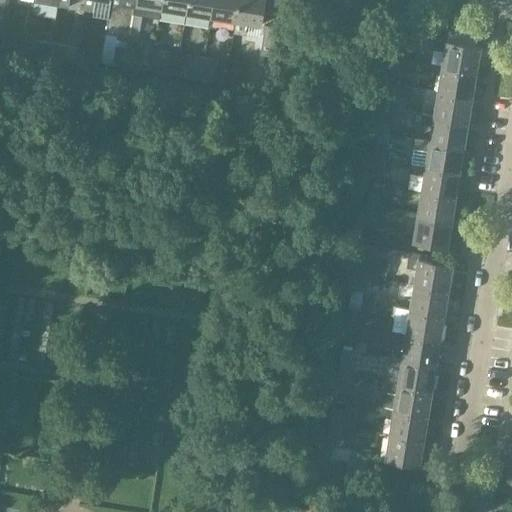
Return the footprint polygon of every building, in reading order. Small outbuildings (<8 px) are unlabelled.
[(108,0),(82,0),(82,10),(92,11),(94,0),(103,0),(108,1),(108,0)] [(159,19),(161,9),(162,0),(136,0),(135,9),(133,9),(132,15),(159,19)] [(185,13),(187,0),(162,0),(161,9),(185,13)] [(210,17),(213,0),(187,0),(185,13),(210,17)] [(234,22),(238,0),(213,0),(210,17),(234,22)] [(264,0),(238,0),(235,22),(233,33),(244,35),(246,24),(260,26),(264,0)] [(117,36),(121,7),(109,5),(105,34),(117,36)] [(128,38),(132,15),(133,9),(121,7),(117,36),(128,38)] [(259,55),(270,57),(275,28),(264,26),(259,55)] [(475,72),(480,46),(431,38),(429,49),(443,51),(440,67),(475,72)] [(48,55),(50,43),(36,40),(34,52),(48,55)] [(50,43),(48,55),(63,58),(65,45),(50,43)] [(389,59),(400,60),(402,45),(392,43),(389,59)] [(398,75),(400,60),(389,59),(387,73),(398,75)] [(153,60),(151,71),(151,72),(166,74),(168,62),(153,60)] [(200,80),(202,68),(188,65),(186,77),(200,80)] [(471,97),(475,72),(440,67),(436,91),(471,97)] [(200,80),(214,82),(216,70),(202,68),(200,80)] [(467,122),(471,97),(436,91),(432,116),(467,122)] [(381,108),(392,110),(394,95),(384,93),(381,108)] [(390,125),(392,110),(381,108),(379,123),(390,125)] [(397,126),(417,129),(419,115),(398,112),(397,126)] [(467,122),(432,116),(421,114),(419,124),(431,126),(429,141),(463,147),(467,122)] [(460,172),(463,147),(429,141),(428,142),(415,139),(413,149),(427,151),(425,166),(460,172)] [(373,158),(384,160),(387,145),(375,143),(373,158)] [(382,175),(384,160),(373,158),(370,173),(382,175)] [(460,172),(425,166),(413,165),(411,175),(423,176),(421,191),(456,197),(460,172)] [(452,221),(456,197),(421,191),(417,216),(452,221)] [(365,208),(376,209),(378,195),(367,193),(365,208)] [(373,224),(376,209),(365,208),(362,223),(373,224)] [(448,247),(452,221),(417,216),(413,241),(448,247)] [(448,290),(452,264),(419,259),(419,254),(408,252),(406,268),(416,269),(413,284),(448,290)] [(365,277),(367,262),(357,260),(354,276),(365,277)] [(404,287),(408,277),(393,272),(390,283),(404,287)] [(362,293),(365,277),(354,276),(352,291),(362,293)] [(444,315),(448,290),(413,284),(409,309),(444,315)] [(440,340),(444,315),(409,309),(406,333),(406,334),(440,340)] [(357,327),(359,312),(348,310),(346,325),(357,327)] [(354,342),(357,327),(346,325),(343,341),(354,342)] [(436,365),(440,340),(406,334),(406,333),(396,332),(392,357),(392,358),(436,365)] [(432,390),(436,365),(392,358),(392,357),(388,356),(386,366),(400,368),(398,383),(383,380),(383,382),(432,390)] [(338,374),(349,376),(351,362),(340,360),(338,374)] [(346,392),(349,376),(338,374),(335,390),(346,392)] [(428,415),(432,390),(383,382),(381,390),(396,393),(394,407),(378,405),(378,406),(428,415)] [(424,439),(428,415),(378,406),(377,415),(392,417),(390,434),(424,439)] [(343,412),(332,410),(330,424),(341,426),(343,412)] [(338,442),(341,426),(330,424),(328,440),(338,442)] [(420,465),(424,439),(390,434),(385,460),(420,465)] [(326,445),(324,457),(348,461),(349,449),(326,445)]
